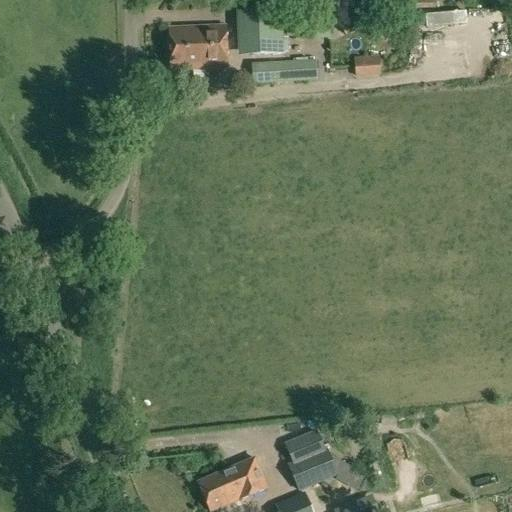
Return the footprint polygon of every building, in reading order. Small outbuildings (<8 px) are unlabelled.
[(282,10),(280,10),(280,0),(252,0),(253,11),(236,11),(239,57),(284,55),(282,10)] [(297,13),(297,16),(286,16),(288,40),(299,39),(299,43),(331,42),(330,16),(306,17),(306,12),(297,13)] [(341,23),(345,35),(369,26),(365,14),(341,23)] [(171,71),(228,68),(226,25),(170,27),(171,71)] [(358,77),(382,75),(380,57),(356,59),(358,77)] [(254,84),(317,81),(316,61),(252,65),(252,66),(247,66),(248,75),(253,75),(254,84)] [(327,452),(325,452),(316,431),(284,446),(293,465),(289,466),(299,493),(337,476),(335,480),(356,492),(363,477),(328,458),(327,452)] [(240,500),(268,489),(256,458),(198,482),(210,511),(239,500),(240,500)] [(278,511),(313,511),(305,493),(276,504),(278,511)] [(373,511),(368,498),(335,510),(335,511),(373,511)]
